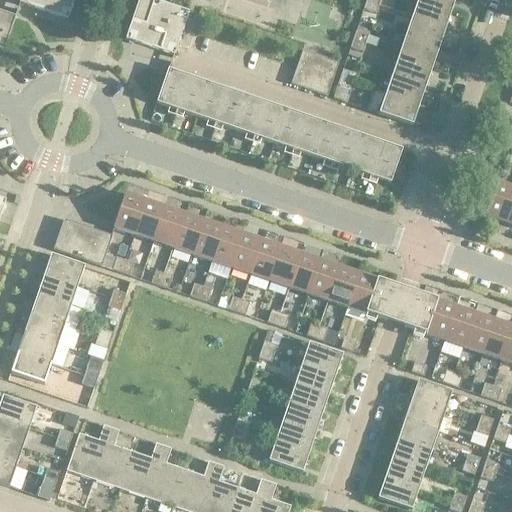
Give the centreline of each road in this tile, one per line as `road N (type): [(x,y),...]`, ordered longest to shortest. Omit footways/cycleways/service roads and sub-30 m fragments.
road 1 (residential): [(422,248),(108,141)]
road 2 (residential): [(422,248),(331,511)]
road 3 (residential): [(422,248),(503,0)]
road 4 (residential): [(108,141),(104,107),(77,81),(43,84),(17,106)]
road 5 (residential): [(17,106),(25,143),(48,161),(83,162),(108,141)]
